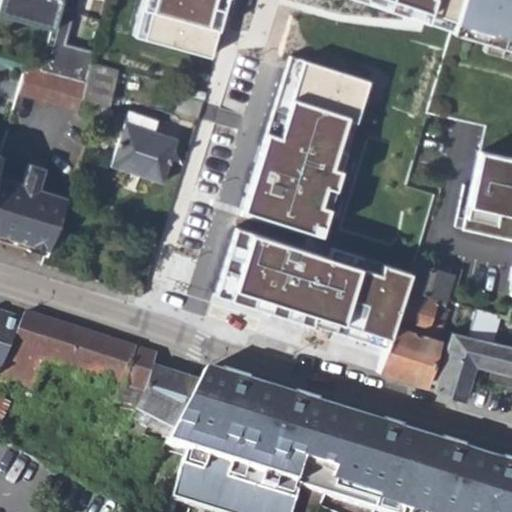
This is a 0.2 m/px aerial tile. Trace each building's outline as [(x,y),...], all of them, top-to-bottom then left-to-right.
[(0,0),(0,18),(47,30),(36,69),(78,80),(79,86),(77,93),(79,99),(89,63),(90,57),(61,49),(74,0),(0,0)] [(141,0),(132,34),(208,56),(223,0),(141,0)] [(361,0),(447,28),(456,0),(361,0)] [(511,0),(456,0),(447,28),(426,103),(493,123),(462,225),(511,240),(511,262),(503,292),(511,294),(511,0)] [(329,167),(346,116),(355,119),(368,79),(289,55),(240,207),(317,232),(326,207),(315,203),(322,184),(333,188),(338,170),(329,167)] [(115,70),(89,63),(79,99),(99,104),(101,100),(108,101),(115,70)] [(74,113),(79,99),(77,93),(79,86),(78,80),(36,69),(24,66),(15,97),(74,113)] [(122,122),(151,131),(155,121),(126,111),(122,122)] [(174,139),(151,131),(122,122),(107,165),(159,183),(174,139)] [(26,166),(42,171),(46,160),(30,156),(26,166)] [(0,243),(43,257),(65,198),(36,190),(42,171),(26,166),(20,185),(0,178),(0,243)] [(400,185),(407,187),(410,180),(403,177),(400,185)] [(214,294),(383,347),(402,286),(407,271),(381,263),(378,273),(234,228),(214,294)] [(450,275),(411,261),(407,271),(402,286),(442,299),(450,275)] [(440,306),(442,299),(402,286),(383,347),(374,371),(421,386),(445,309),(440,306)] [(506,320),(511,300),(511,298),(496,293),(489,313),(472,308),(468,321),(493,328),(497,316),(506,320)] [(0,356),(3,358),(19,320),(0,313),(0,356)] [(114,402),(131,408),(148,368),(154,356),(21,314),(19,320),(3,358),(0,364),(0,382),(31,391),(43,364),(118,387),(114,402)] [(468,321),(463,335),(488,341),(493,328),(468,321)] [(492,383),(511,388),(511,346),(488,341),(463,335),(448,331),(431,389),(460,399),(472,367),(494,373),(492,383)] [(196,383),(148,368),(131,408),(122,429),(161,447),(162,445),(196,383)] [(397,433),(201,371),(196,383),(162,445),(184,451),(167,499),(203,511),(311,511),(312,511),(315,511),(368,511),(369,511),(397,433)] [(511,511),(511,470),(397,433),(369,511),(373,511),(511,511)]
